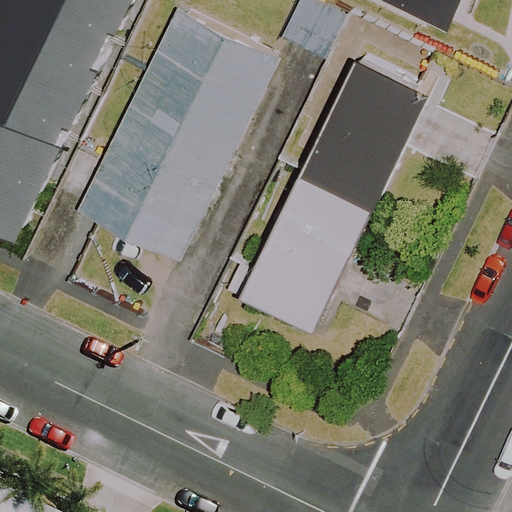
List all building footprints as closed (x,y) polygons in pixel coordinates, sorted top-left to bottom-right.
[(144,0),(0,0),(0,226),(27,239),(144,0)] [(347,11),(321,0),(298,0),(282,37),(327,57),(347,11)] [(413,0),(452,20),(463,0),(413,0)] [(285,56),(183,8),(141,98),(135,95),(83,208),(190,258),(285,56)] [(437,86),(370,54),(255,292),(321,324),(437,86)] [(0,511),(60,511),(0,483),(0,511)]
